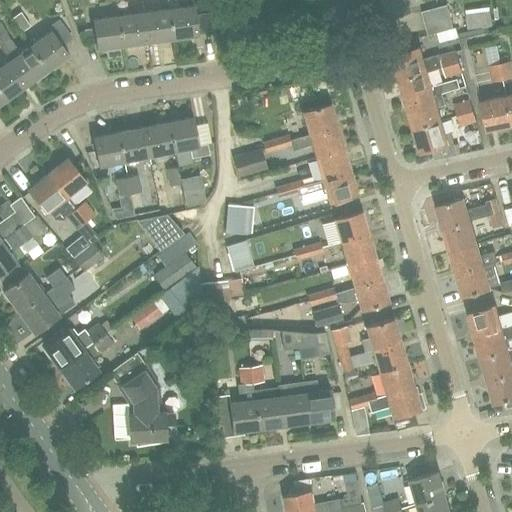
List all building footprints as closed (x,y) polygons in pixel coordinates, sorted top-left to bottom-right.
[(368,0),(374,23),(410,13),(406,0),(368,0)] [(169,8),(173,37),(198,34),(194,5),(169,8)] [(453,29),(447,5),(420,12),(428,37),(434,35),(452,29),(453,29)] [(467,30),(492,26),(488,7),(465,12),(467,30)] [(148,41),(173,37),(169,8),(144,11),(148,41)] [(122,44),(148,41),(144,11),(118,14),(122,44)] [(20,12),(10,19),(21,33),(30,26),(20,12)] [(96,47),(122,44),(118,14),(92,18),(96,47)] [(49,68),(31,44),(20,52),(0,24),(0,45),(10,59),(27,84),(49,68)] [(69,53),(62,43),(52,29),(51,30),(31,44),(49,68),(69,53)] [(443,67),(458,62),(455,51),(424,60),(420,46),(392,55),(399,80),(427,71),(443,67)] [(0,88),(7,98),(27,84),(10,59),(0,66),(0,88)] [(499,64),(502,80),(511,77),(511,72),(509,61),(499,64)] [(458,62),(443,67),(446,79),(462,74),(458,62)] [(491,83),(502,80),(499,64),(488,66),(491,83)] [(407,104),(442,94),(438,84),(432,86),(427,71),(399,80),(407,104)] [(414,128),(442,120),(438,108),(446,105),(442,94),(407,104),(414,128)] [(487,129),(511,123),(511,122),(506,95),(481,100),(487,129)] [(456,116),(472,111),(469,100),(453,105),(456,116)] [(310,133),(337,125),(331,102),(303,110),(310,133)] [(472,111),(456,116),(460,127),(476,122),(472,111)] [(169,121),(174,151),(191,147),(193,157),(209,153),(207,143),(199,144),(193,116),(169,121)] [(442,120),(414,128),(421,152),(449,143),(442,120)] [(150,155),(174,151),(169,121),(144,126),(150,155)] [(316,155),(344,147),(337,125),(310,133),(310,134),(290,140),(288,134),(275,138),(278,149),(291,145),(292,151),(313,145),(316,155)] [(125,161),(150,155),(144,126),(119,131),(125,161)] [(99,166),(125,161),(119,131),(93,136),(99,166)] [(265,153),(278,149),(275,138),(261,142),(265,153)] [(323,178),(351,170),(344,147),(316,155),(323,178)] [(238,177),(267,168),(261,148),(233,156),(238,177)] [(48,171),(67,196),(86,180),(67,156),(48,171)] [(168,185),(180,183),(177,166),(165,169),(168,185)] [(351,170),(323,178),(324,180),(303,186),(301,179),(289,183),(292,193),(298,192),(300,200),(327,193),(330,201),(358,193),(351,170)] [(65,197),(67,196),(48,171),(27,189),(46,212),(48,211),(55,219),(64,220),(67,218),(76,230),(77,229),(82,235),(89,244),(93,241),(99,236),(87,220),(76,207),(75,208),(65,197)] [(127,176),(130,193),(142,191),(139,174),(127,176)] [(116,178),(119,195),(130,193),(127,176),(116,178)] [(292,193),(289,183),(275,187),(278,197),(292,193)] [(205,199),(203,189),(184,192),(187,206),(203,203),(205,199)] [(490,214),(500,211),(496,197),(486,200),(487,203),(468,209),(464,196),(436,204),(443,227),(471,220),(490,214)] [(0,241),(34,216),(20,197),(10,204),(15,211),(14,212),(7,201),(0,205),(0,216),(3,220),(0,222),(0,241)] [(76,207),(87,220),(94,215),(84,201),(76,207)] [(245,235),(248,206),(228,205),(226,233),(245,235)] [(342,240),(369,232),(363,210),(335,218),(342,240)] [(500,211),(490,214),(494,227),(504,224),(500,211)] [(34,216),(0,241),(0,272),(17,261),(10,252),(21,244),(33,236),(35,239),(47,231),(35,215),(34,216)] [(449,250),(477,242),(471,220),(443,227),(449,250)] [(185,251),(196,242),(188,231),(157,255),(165,265),(177,257),(185,251)] [(348,263),(376,254),(369,232),(342,240),(348,263)] [(82,235),(66,248),(73,257),(81,251),(89,244),(82,235)] [(254,265),(253,238),(235,239),(236,266),(254,265)] [(93,241),(89,244),(81,251),(72,259),(83,272),(104,255),(93,241)] [(308,245),(311,256),(322,253),(319,242),(308,245)] [(456,273),(493,262),(493,261),(497,260),(494,250),(481,253),(477,242),(449,250),(456,273)] [(292,250),(294,254),(296,260),(311,256),(308,245),(292,250)] [(231,246),(222,248),(227,267),(236,265),(231,246)] [(176,281),(196,267),(185,251),(177,257),(165,265),(176,281)] [(504,266),(511,263),(511,251),(500,255),(504,266)] [(355,285),(383,277),(376,254),(348,263),(355,285)] [(493,262),(456,273),(463,295),(491,287),(490,286),(500,284),(493,262)] [(52,288),(65,278),(57,267),(44,277),(52,288)] [(196,269),(158,296),(177,321),(201,304),(199,284),(196,269)] [(44,294),(28,273),(5,290),(20,311),(44,294)] [(231,293),(247,289),(243,274),(227,278),(231,293)] [(321,291),(324,302),(335,299),(336,301),(346,303),(359,299),(362,309),(390,301),(383,277),(355,285),(356,287),(334,293),(333,287),(321,291)] [(44,294),(20,311),(35,332),(59,315),(53,306),(62,300),(61,298),(73,289),(65,278),(52,288),(44,294)] [(228,288),(227,280),(221,281),(199,284),(201,304),(219,301),(229,300),(228,297),(228,288)] [(309,306),(324,302),(321,291),(306,295),(307,301),(309,306)] [(162,313),(152,300),(130,317),(140,330),(162,313)] [(311,313),(309,306),(307,301),(295,304),(303,326),(315,327),(342,319),(338,305),(311,313)] [(511,311),(499,315),(495,304),(468,312),(475,335),(511,324),(511,311)] [(373,348),(401,339),(394,317),(366,325),(370,337),(362,339),(365,350),(373,348)] [(68,328),(44,345),(60,366),(83,349),(92,342),(105,333),(99,325),(97,322),(86,331),(84,329),(77,334),(73,329),(70,331),(68,328)] [(125,351),(145,336),(133,322),(113,337),(125,351)] [(511,324),(475,335),(481,357),(509,349),(506,339),(511,337),(511,324)] [(338,358),(349,354),(346,343),(350,342),(346,326),(329,331),(338,358)] [(299,347),(297,331),(281,330),(284,349),(299,347)] [(300,358),(316,356),(330,353),(325,330),(313,332),(297,331),(299,347),(300,358)] [(83,349),(60,366),(75,387),(98,369),(92,360),(100,354),(100,353),(113,344),(113,343),(105,333),(92,342),(83,349)] [(379,370),(407,362),(401,339),(373,348),(379,370)] [(511,372),(511,360),(509,349),(481,357),(488,380),(511,372)] [(130,439),(165,437),(165,423),(175,422),(174,411),(160,411),(159,384),(145,363),(136,350),(108,370),(116,382),(130,403),(130,404),(112,405),(114,441),(130,440),(130,439)] [(349,354),(338,358),(342,373),(353,369),(349,354)] [(386,393),(414,385),(407,362),(379,370),(386,393)] [(250,367),(252,384),(264,382),(262,365),(250,367)] [(251,384),(252,384),(250,367),(238,368),(240,384),(236,385),(238,401),(230,402),(229,394),(215,396),(218,421),(231,419),(233,431),(258,428),(253,391),(252,391),(251,384)] [(511,372),(488,380),(494,403),(505,400),(507,408),(511,406),(511,372)] [(309,421),(305,391),(293,393),(291,383),(277,385),(278,388),(279,388),(284,424),(309,421)] [(389,404),(393,416),(420,408),(420,407),(424,406),(420,392),(416,393),(414,385),(386,393),(376,396),(375,391),(362,395),(365,404),(369,403),(370,409),(389,404)] [(258,428),(284,424),(279,388),(278,388),(253,391),(258,428)] [(305,391),(309,421),(335,417),(331,388),(305,391)] [(351,408),(365,404),(362,395),(348,399),(351,408)] [(352,411),(353,417),(364,415),(363,407),(352,411)] [(417,503),(445,495),(438,470),(409,478),(417,503)] [(321,511),(361,503),(356,480),(344,482),(347,498),(315,505),(311,489),(284,495),(287,511),(321,511)] [(419,511),(450,511),(445,495),(417,503),(419,511)] [(373,511),(389,511),(401,509),(398,498),(381,503),(382,505),(372,508),(373,511)] [(365,511),(363,503),(361,503),(321,511),(365,511)]
